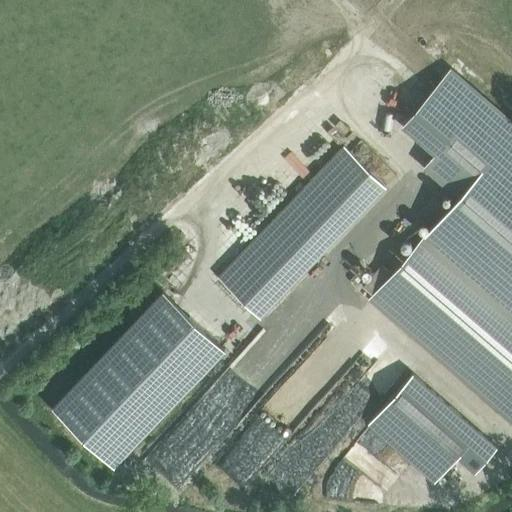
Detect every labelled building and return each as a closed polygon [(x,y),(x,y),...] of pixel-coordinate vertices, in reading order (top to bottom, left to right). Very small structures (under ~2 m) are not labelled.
[(368,299),(511,423),(511,123),(449,68),(405,115),(441,146),(428,160),(463,190),(391,272),(382,264),(362,287),(372,295),(368,299)] [(218,276),(261,317),(387,185),(344,144),(218,276)] [(52,407),(114,466),(224,350),(163,292),(52,407)] [(412,374),(368,424),(434,482),(457,456),(475,471),(496,446),(412,374)] [(358,425),(361,396),(317,392),(312,450),(331,452),(334,422),(358,425)]
